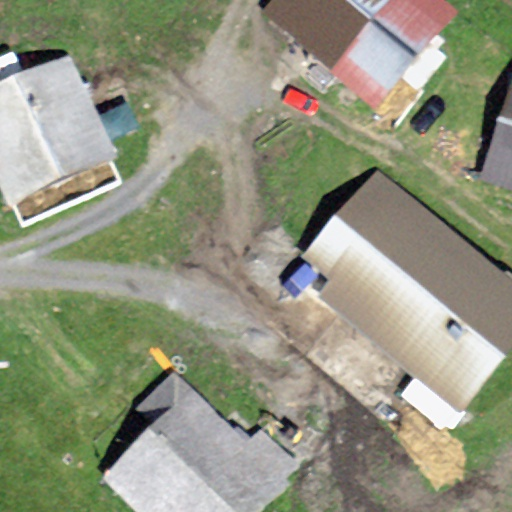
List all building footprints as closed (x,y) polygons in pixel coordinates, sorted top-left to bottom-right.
[(268,0),(258,11),(375,113),(460,16),(441,0),(268,0)] [(0,85),(0,203),(5,215),(116,167),(68,56),(0,85)] [(511,78),(479,184),(511,194),(511,78)] [(318,301),(464,422),(511,364),(511,282),(375,169),(299,260),(331,286),(318,301)] [(133,511),(272,511),(306,480),(257,429),(241,445),(172,374),(133,412),(154,433),(104,481),(133,511)]
